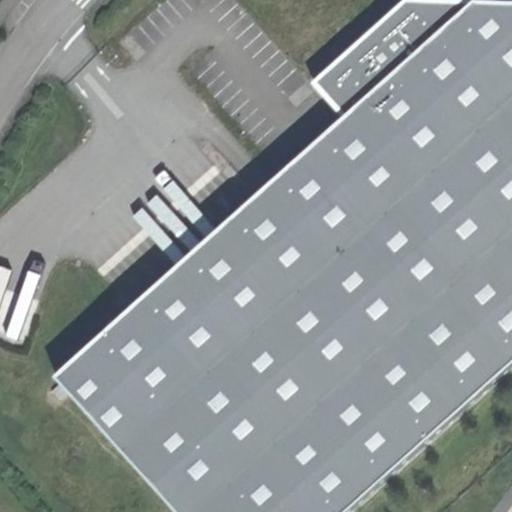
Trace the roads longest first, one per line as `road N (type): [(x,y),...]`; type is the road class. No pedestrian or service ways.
road 1 (unknown): [(143,117),(162,98),(178,54),(195,38),(212,38),(292,136)]
road 2 (unknown): [(13,261),(122,145)]
road 3 (unknown): [(52,10),(143,117)]
road 4 (unknown): [(20,49),(122,145)]
